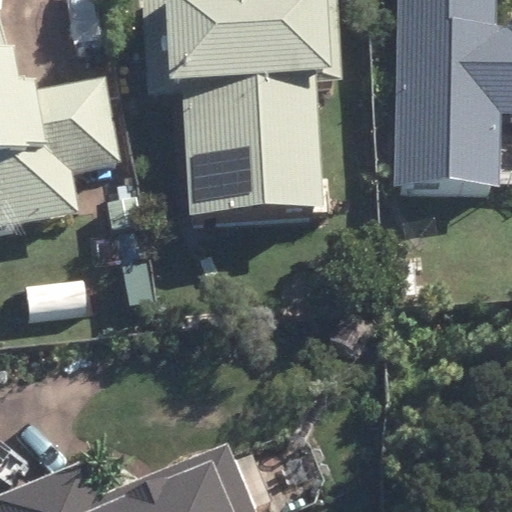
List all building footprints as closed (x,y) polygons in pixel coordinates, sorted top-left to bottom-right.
[(185,97),(189,212),(321,207),(316,75),(332,75),(328,0),(169,0),(174,98),(185,97)] [(511,34),(496,34),(497,0),(401,0),(395,185),(497,188),(500,120),(511,120),(511,34)] [(0,228),(76,216),(67,173),(121,162),(107,84),(9,100),(0,46),(0,228)] [(384,275),(385,306),(408,305),(407,274),(384,275)] [(87,282),(28,291),(33,328),(93,318),(87,282)] [(39,511),(288,511),(248,413),(121,464),(106,428),(20,462),(39,511)]
